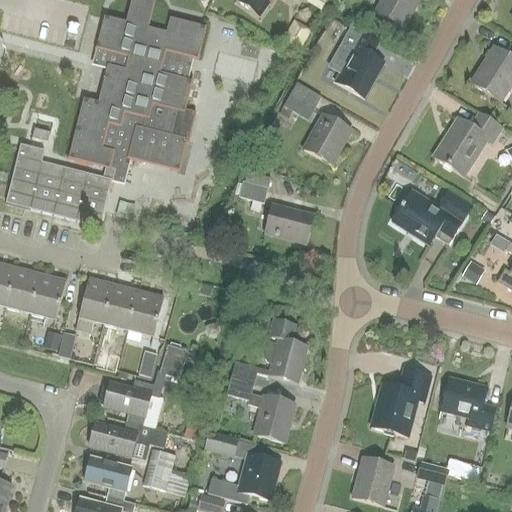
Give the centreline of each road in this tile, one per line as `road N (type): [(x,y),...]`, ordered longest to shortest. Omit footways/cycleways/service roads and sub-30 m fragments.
road 1 (unclassified): [(347,301),(353,230),(380,157),(469,0)]
road 2 (unclassified): [(305,511),(333,408),(347,301)]
road 3 (residential): [(172,250),(69,267),(0,245)]
road 4 (unclassified): [(511,336),(347,301)]
road 5 (unclassified): [(38,511),(53,431),(42,400),(0,384)]
